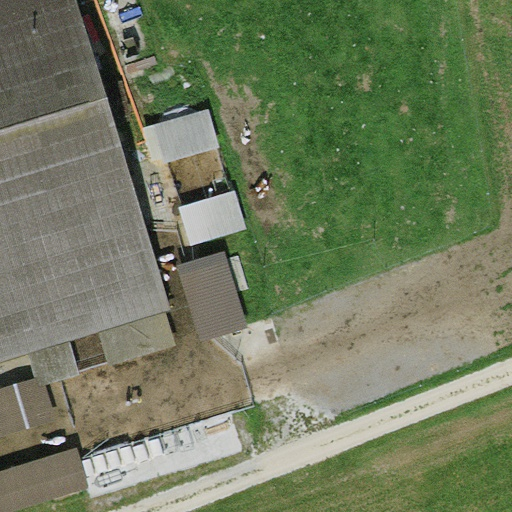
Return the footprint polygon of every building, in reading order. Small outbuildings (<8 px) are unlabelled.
[(79,0),(0,0),(0,365),(171,317),(79,0)] [(213,108),(158,126),(168,157),(223,139),(213,108)] [(244,187),(186,201),(195,239),(253,226),(244,187)] [(201,334),(249,327),(238,250),(191,257),(201,334)] [(84,425),(90,446),(215,411),(204,372),(189,376),(180,344),(124,360),(138,410),(84,425)] [(0,509),(0,511),(14,511),(87,491),(76,453),(0,474),(0,509)]
